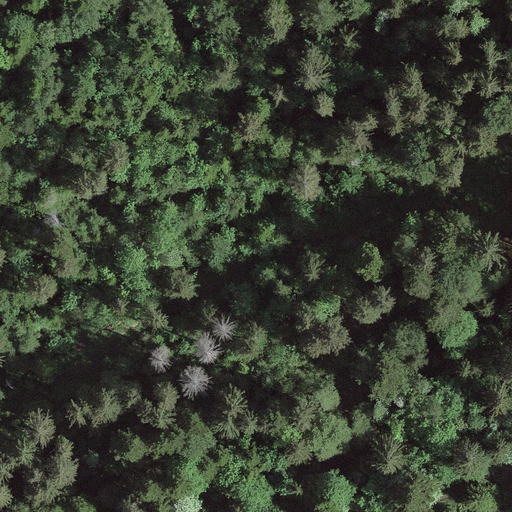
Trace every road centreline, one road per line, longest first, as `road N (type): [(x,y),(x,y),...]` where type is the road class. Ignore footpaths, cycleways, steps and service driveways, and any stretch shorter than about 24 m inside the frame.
road 1 (track): [(0,415),(218,278),(404,201),(511,140)]
road 2 (track): [(0,80),(133,0)]
road 3 (track): [(364,511),(511,473)]
